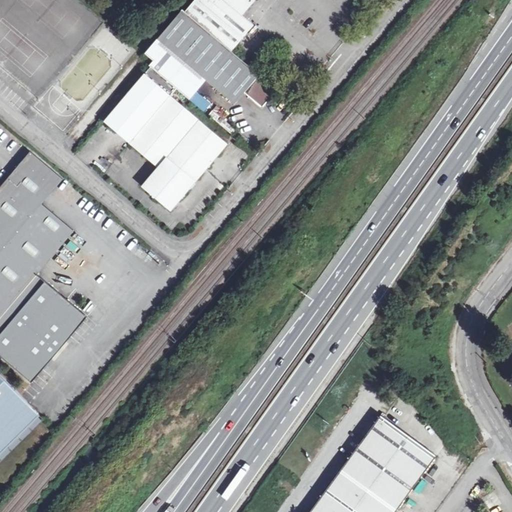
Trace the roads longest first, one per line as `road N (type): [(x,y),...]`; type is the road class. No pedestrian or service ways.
road 1 (unclassified): [(405,0),(187,251),(169,250),(0,105)]
road 2 (trunk): [(208,511),(511,83)]
road 3 (trunk): [(511,34),(233,426)]
road 4 (residential): [(511,450),(483,410),(465,348),(476,308),(511,260)]
road 5 (trunk): [(233,426),(194,456),(150,511)]
